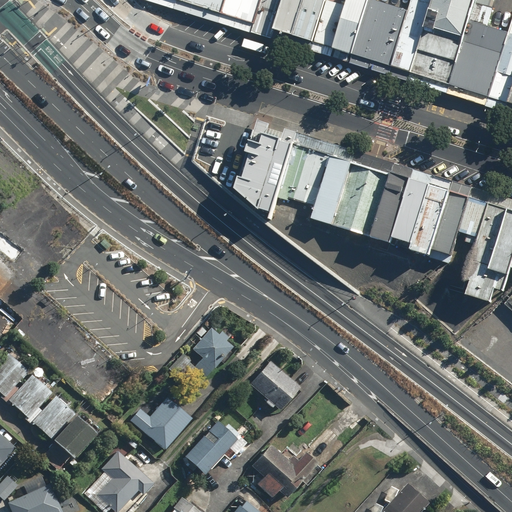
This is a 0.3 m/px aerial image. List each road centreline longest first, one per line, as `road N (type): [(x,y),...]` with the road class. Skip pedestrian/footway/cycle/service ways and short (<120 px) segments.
road 1 (tertiary): [(511,173),(161,62),(119,40),(75,0)]
road 2 (tertiary): [(122,0),(177,34),(511,143)]
road 3 (primary): [(0,56),(277,305)]
road 4 (primary): [(277,305),(130,227),(0,104)]
road 5 (primary): [(277,305),(342,350),(511,500)]
